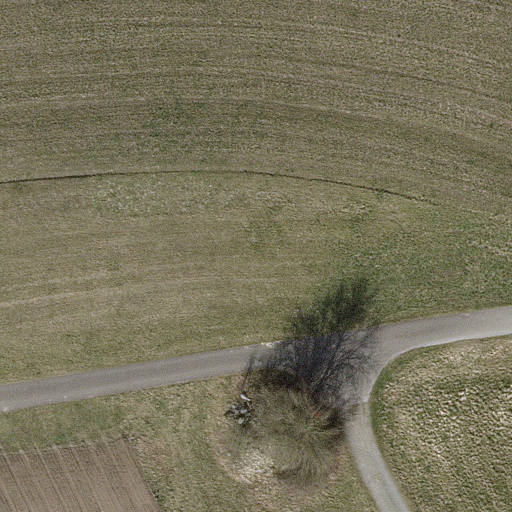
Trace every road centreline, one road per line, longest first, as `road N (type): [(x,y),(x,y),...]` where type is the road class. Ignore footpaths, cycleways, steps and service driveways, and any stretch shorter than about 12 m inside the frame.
road 1 (track): [(0,388),(511,323)]
road 2 (track): [(402,511),(368,458),(343,346)]
